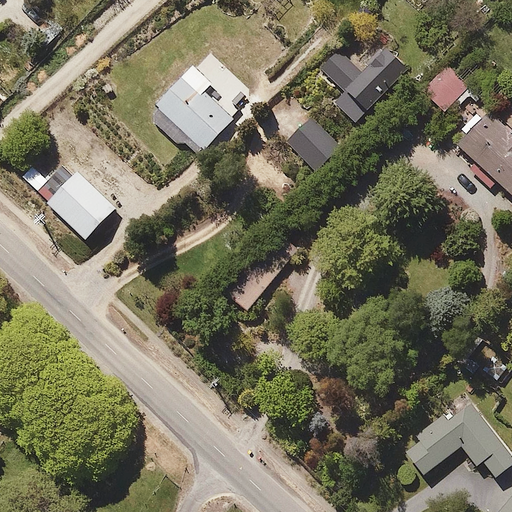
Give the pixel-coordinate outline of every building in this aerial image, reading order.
[(36,7),(19,30),(47,50),(64,28),(36,7)] [(334,94),(324,102),(344,122),(397,70),(375,47),(352,73),(330,47),(310,67),(334,94)] [(190,60),(148,100),(194,144),(233,105),(190,60)] [(455,75),(432,99),(447,114),(471,91),(455,75)] [(250,76),(237,90),(248,101),(262,88),(250,76)] [(511,138),(476,105),(443,142),(508,207),(511,201),(511,138)] [(303,114),(279,137),(309,170),(336,146),(303,114)] [(73,164),(42,195),(80,232),(112,202),(73,164)] [(281,232),(232,294),(251,310),(301,248),(281,232)] [(511,454),(467,398),(396,440),(413,464),(460,437),(487,473),(511,455),(511,454)] [(511,511),(511,481),(495,502),(510,511),(511,511)]
